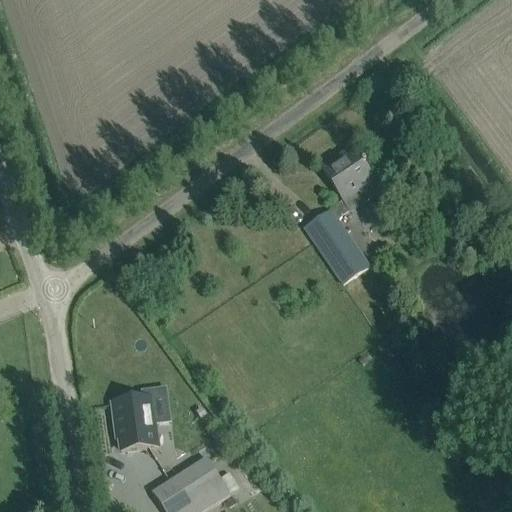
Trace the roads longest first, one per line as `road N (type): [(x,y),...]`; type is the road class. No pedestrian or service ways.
road 1 (unclassified): [(47,298),(447,0)]
road 2 (unclassified): [(80,511),(47,298)]
road 3 (unclassified): [(47,298),(0,169)]
